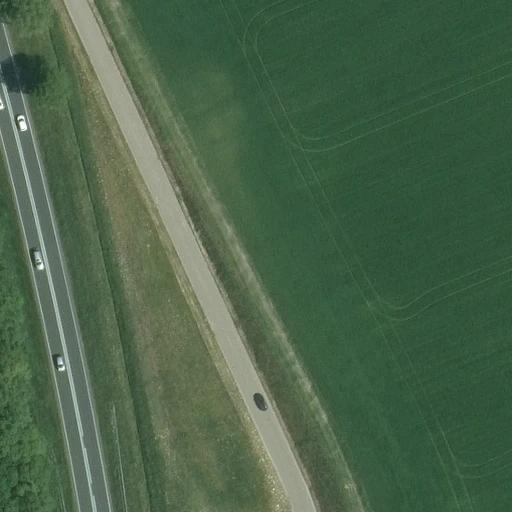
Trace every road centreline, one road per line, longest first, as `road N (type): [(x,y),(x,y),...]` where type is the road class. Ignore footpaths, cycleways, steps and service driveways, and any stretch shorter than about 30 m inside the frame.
road 1 (tertiary): [(306,511),(77,0)]
road 2 (trunk): [(94,511),(0,73)]
